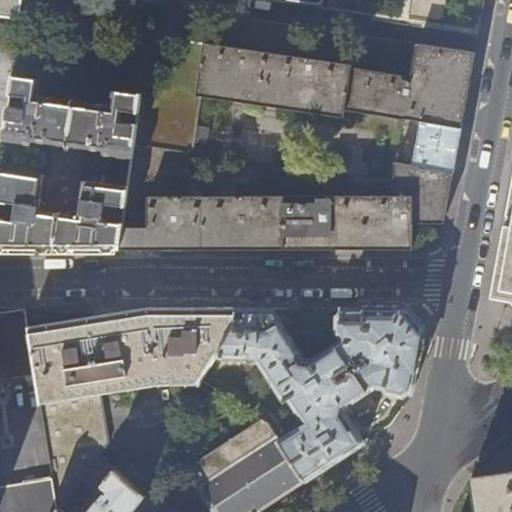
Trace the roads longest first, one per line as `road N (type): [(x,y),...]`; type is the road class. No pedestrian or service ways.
road 1 (residential): [(0,278),(467,281)]
road 2 (residential): [(467,281),(511,40)]
road 3 (residential): [(435,456),(467,281)]
